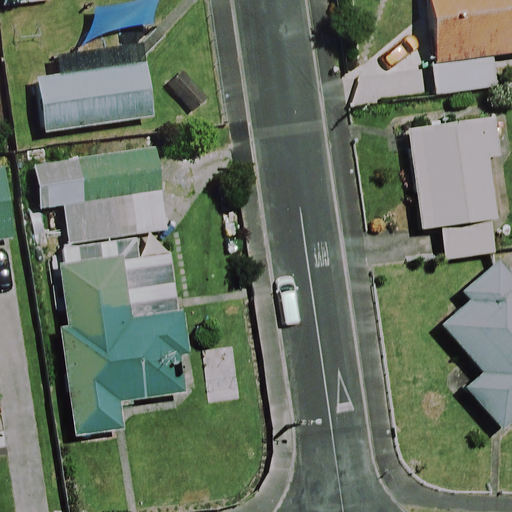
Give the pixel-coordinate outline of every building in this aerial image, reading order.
[(66,2),(65,0),(0,0),(2,12),(66,2)] [(511,0),(419,0),(429,98),(487,93),(484,61),(511,57),(511,0)] [(152,30),(147,1),(83,13),(88,42),(152,30)] [(144,121),(137,70),(30,84),(37,136),(144,121)] [(489,161),(483,123),(399,137),(415,234),(432,232),(437,266),(493,257),(477,163),(489,161)] [(154,201),(147,153),(70,163),(76,210),(117,205),(122,238),(182,230),(177,197),(154,201)] [(123,326),(113,254),(51,263),(61,331),(52,332),(67,442),(117,435),(113,408),(185,397),(174,318),(123,326)] [(471,316),(444,341),(475,374),(455,393),(500,440),(511,428),(511,291),(492,270),(458,302),(471,316)]
